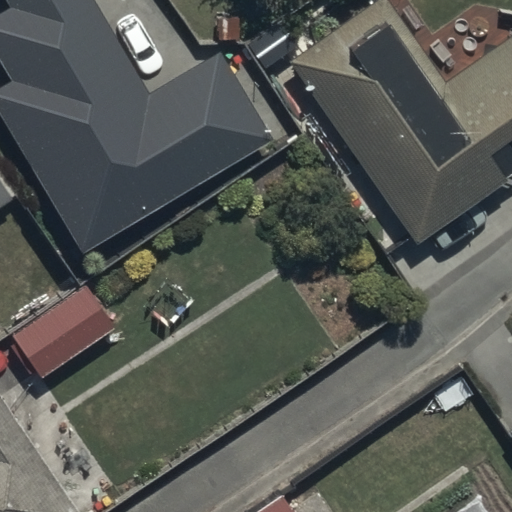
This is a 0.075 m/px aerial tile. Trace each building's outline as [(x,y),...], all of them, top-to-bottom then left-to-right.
[(93,0),(4,0),(10,9),(0,14),(0,62),(12,82),(0,88),(0,111),(83,252),(275,139),(222,49),(148,93),(93,0)] [(395,0),(362,0),(287,52),(415,233),(511,164),(511,136),(504,126),(511,120),(511,26),(511,27),(444,72),(395,0)] [(0,173),(0,200),(13,192),(0,173)] [(6,327),(36,372),(115,320),(84,275),(6,327)] [(0,511),(75,511),(81,508),(0,385),(0,511)] [(245,511),(297,511),(281,488),(245,511)]
